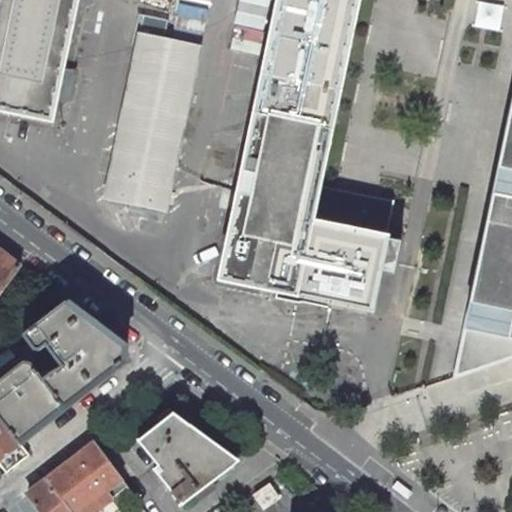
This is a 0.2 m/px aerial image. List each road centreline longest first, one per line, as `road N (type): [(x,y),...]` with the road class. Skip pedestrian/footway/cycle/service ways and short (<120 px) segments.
road 1 (residential): [(399,511),(0,210)]
road 2 (residential): [(462,0),(389,346)]
road 3 (residential): [(173,280),(243,0)]
road 4 (residential): [(389,346),(229,313),(173,280)]
road 5 (residential): [(115,0),(77,208)]
road 6 (residential): [(173,280),(77,208)]
